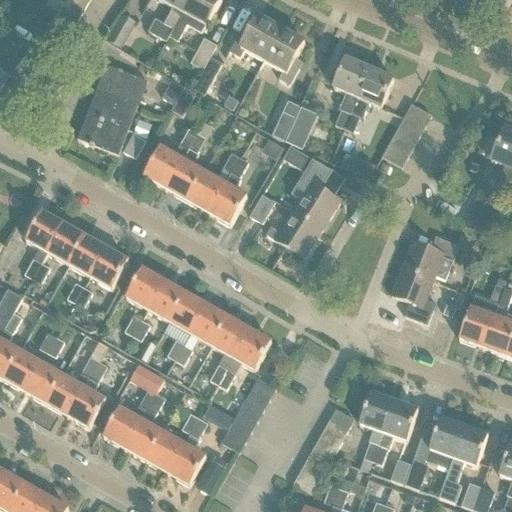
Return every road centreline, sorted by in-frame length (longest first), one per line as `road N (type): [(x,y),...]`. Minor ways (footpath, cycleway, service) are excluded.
road 1 (residential): [(511,401),(349,340),(0,143)]
road 2 (residential): [(153,511),(0,424)]
road 3 (residential): [(511,67),(355,0)]
